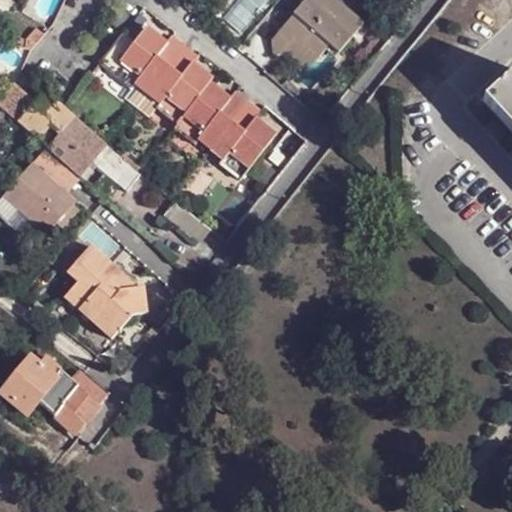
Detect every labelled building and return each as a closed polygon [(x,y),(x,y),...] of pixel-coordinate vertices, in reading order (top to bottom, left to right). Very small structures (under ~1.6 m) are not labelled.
[(335,0),(307,0),(279,34),(288,42),(291,53),(291,55),(301,63),(312,51),(320,59),(331,47),(340,54),(365,25),(335,0)] [(25,43),(28,48),(33,49),(45,34),(38,28),(25,43)] [(144,31),(112,73),(132,90),(138,83),(162,102),(157,109),(178,125),(175,129),(196,146),(201,139),(226,158),(220,165),(241,181),(275,139),(255,123),(262,113),(236,93),(228,103),(208,87),(211,83),(191,67),(199,56),(173,37),(164,48),(144,31)] [(288,42),(279,34),(274,39),(276,54),(291,53),(288,42)] [(310,71),(318,61),(320,59),(312,51),(301,63),(306,68),(310,71)] [(511,78),(484,105),(511,135),(511,78)] [(0,100),(0,105),(18,123),(36,103),(16,83),(0,100)] [(48,150),(76,118),(47,91),(36,103),(18,123),(31,134),(44,145),(48,150)] [(108,146),(76,118),(48,150),(79,178),(107,147),(108,146)] [(71,195),(83,181),(79,178),(48,150),(44,145),(33,161),(71,195)] [(117,157),(107,147),(79,178),(83,181),(90,188),(103,172),(129,194),(142,178),(136,174),(117,157)] [(33,161),(3,195),(45,232),(57,220),(72,203),(76,199),(71,195),(33,161)] [(72,203),(57,220),(61,224),(76,207),(72,203)] [(208,231),(194,220),(185,231),(199,243),(208,231)] [(70,271),(69,273),(79,282),(65,298),(112,340),(133,317),(141,315),(137,289),(122,291),(115,285),(123,276),(92,247),(86,253),(80,247),(63,265),(70,271)] [(186,267),(184,269),(195,278),(197,275),(186,267)] [(123,276),(115,285),(122,291),(137,289),(123,276)] [(148,314),(145,288),(137,289),(141,315),(148,314)] [(38,402),(56,417),(64,408),(63,406),(79,388),(71,380),(46,359),(40,365),(56,378),(38,402)] [(3,396),(26,415),(38,402),(56,378),(40,365),(33,360),(3,396)] [(78,372),(71,380),(79,388),(100,405),(107,397),(78,372)] [(100,405),(79,388),(63,406),(64,408),(85,425),(100,405)] [(85,425),(64,408),(56,417),(76,436),(80,433),(85,425)]
